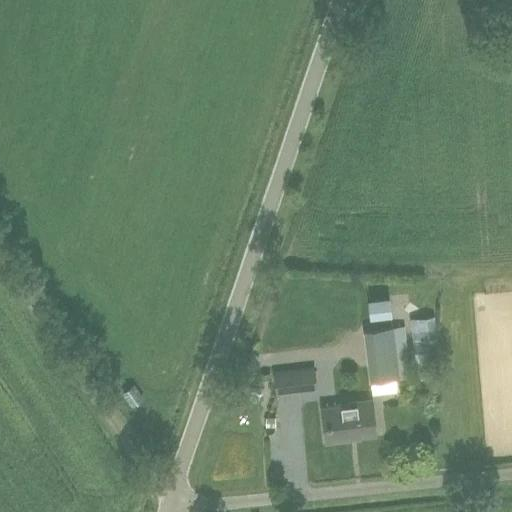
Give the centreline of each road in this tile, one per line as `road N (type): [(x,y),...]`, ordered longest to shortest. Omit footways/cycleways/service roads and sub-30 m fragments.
road 1 (unclassified): [(166,510),(341,0)]
road 2 (unclassified): [(166,510),(511,475)]
